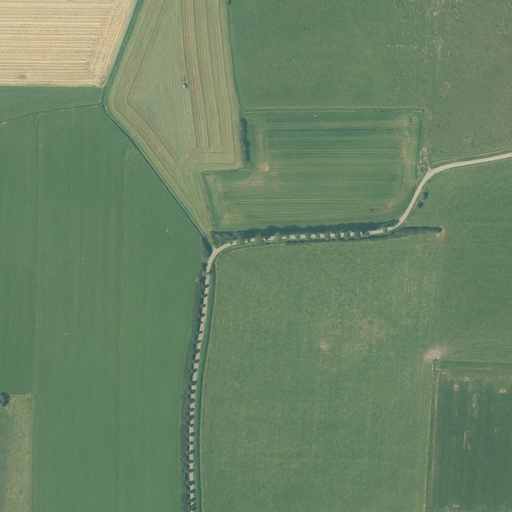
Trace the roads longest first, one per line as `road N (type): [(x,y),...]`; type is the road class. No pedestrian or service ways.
road 1 (unclassified): [(194,511),(192,406),(213,256),(237,243),(386,230),(438,168),(511,152)]
road 2 (track): [(176,0),(193,175),(216,253)]
